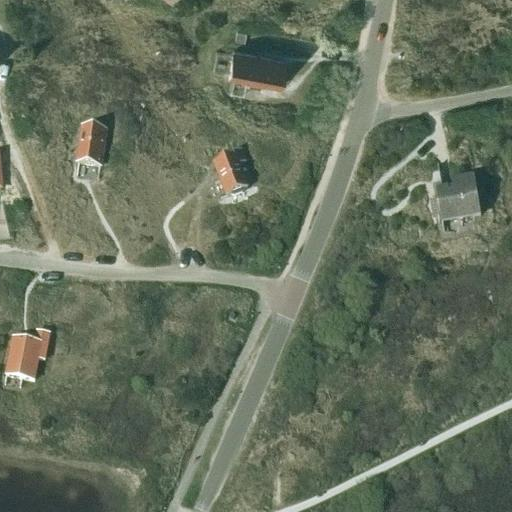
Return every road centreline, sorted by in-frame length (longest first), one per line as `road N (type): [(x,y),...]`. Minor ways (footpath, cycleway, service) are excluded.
road 1 (residential): [(293,298),(218,280),(0,262)]
road 2 (tertiary): [(202,511),(293,298)]
road 3 (unclassified): [(293,298),(361,110)]
road 4 (residential): [(361,110),(398,112),(511,90)]
